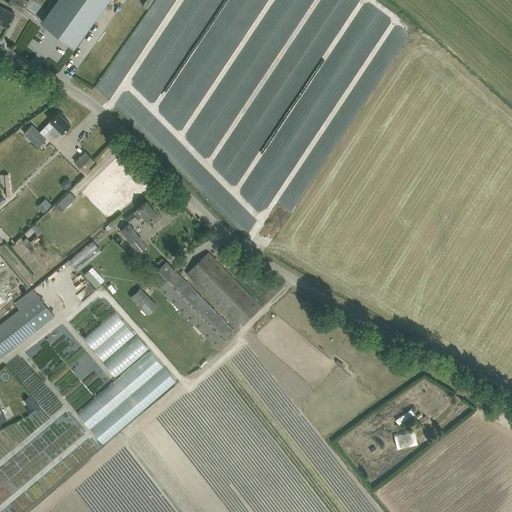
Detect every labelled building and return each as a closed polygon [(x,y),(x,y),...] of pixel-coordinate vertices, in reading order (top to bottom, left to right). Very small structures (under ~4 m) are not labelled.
[(28,0),(9,0),(8,3),(24,11),(28,0)] [(57,0),(42,21),(75,45),(107,0),(57,0)] [(0,23),(7,27),(15,13),(0,5),(0,23)] [(44,136),(49,131),(54,136),(57,136),(70,123),(59,111),(39,132),(31,123),(23,131),(38,146),(46,138),(44,136)] [(83,172),(84,171),(87,174),(91,170),(88,167),(95,160),(86,151),(74,162),(83,172)] [(73,185),(78,183),(74,176),(69,179),(73,185)] [(72,205),(83,194),(77,188),(65,199),(72,205)] [(45,198),(37,206),(43,212),(51,204),(45,198)] [(147,201),(126,217),(130,222),(136,218),(137,219),(142,216),(147,221),(157,213),(147,201)] [(129,223),(121,229),(138,252),(146,245),(129,223)] [(27,237),(23,240),(30,249),(34,246),(33,245),(33,244),(40,238),(38,235),(30,241),(27,237)] [(101,238),(75,255),(81,264),(107,247),(101,238)] [(208,252),(201,259),(187,273),(203,291),(239,327),(261,306),(208,252)] [(217,348),(235,331),(166,260),(148,277),(217,348)] [(146,264),(144,270),(150,272),(152,266),(146,264)] [(102,285),(108,280),(96,265),(90,271),(102,285)] [(115,296),(122,289),(115,283),(108,289),(115,296)] [(82,292),(87,296),(92,290),(88,286),(82,292)] [(140,287),(130,297),(147,315),(158,305),(140,287)] [(14,303),(19,310),(0,324),(0,360),(55,317),(33,288),(14,303)] [(90,334),(110,357),(141,330),(121,307),(90,334)] [(136,320),(141,324),(147,317),(142,313),(136,320)] [(163,319),(155,325),(161,333),(169,327),(163,319)] [(122,372),(154,343),(143,331),(111,360),(122,372)] [(171,355),(176,349),(171,345),(166,352),(171,355)] [(109,439),(184,379),(159,348),(83,407),(109,439)] [(184,355),(177,361),(184,368),(191,362),(184,355)] [(29,408),(27,409),(31,415),(40,408),(36,403),(29,408)] [(401,415),(405,421),(422,411),(419,405),(401,415)] [(401,432),(404,445),(425,440),(421,427),(401,432)]
